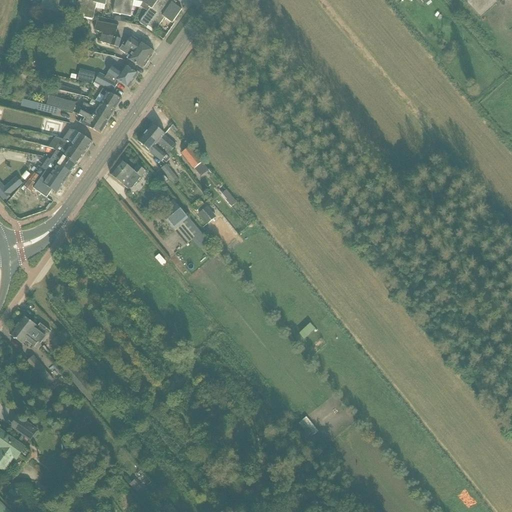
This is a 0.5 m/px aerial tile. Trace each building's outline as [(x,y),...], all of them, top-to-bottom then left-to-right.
[(41,0),(40,9),(49,11),(51,0),(41,0)] [(51,0),(49,11),(57,13),(59,0),(51,0)] [(76,0),(78,0),(75,16),(84,18),(87,0),(76,0)] [(105,6),(106,0),(87,0),(84,18),(92,20),(93,19),(94,19),(96,4),(105,6)] [(115,0),(113,14),(122,15),(124,0),(115,0)] [(124,0),(122,15),(129,17),(131,17),(134,1),(142,3),(143,0),(124,0)] [(141,21),(148,26),(166,0),(143,0),(142,3),(150,8),(141,21)] [(174,1),(173,0),(166,0),(148,26),(155,31),(165,18),(172,23),(182,10),(172,3),(174,1)] [(115,38),(118,26),(97,22),(94,31),(102,33),(100,42),(118,48),(121,39),(115,38)] [(163,40),(167,35),(162,32),(158,36),(163,40)] [(128,60),(142,69),(143,68),(144,68),(155,52),(132,37),(126,45),(124,44),(119,50),(127,55),(128,55),(130,56),(128,60)] [(126,67),(122,73),(112,67),(106,77),(116,81),(117,80),(128,89),(130,87),(131,88),(133,84),(132,83),(138,75),(126,67)] [(92,83),(95,72),(80,68),(77,79),(92,83)] [(115,82),(116,81),(106,77),(99,73),(93,86),(98,89),(100,85),(104,87),(113,92),(118,83),(115,82)] [(101,104),(114,112),(122,100),(108,92),(108,93),(103,89),(95,101),(101,104)] [(73,113),(76,104),(49,97),(46,106),(59,109),(73,113)] [(114,112),(101,104),(97,110),(84,103),(81,108),(81,109),(94,115),(108,123),(114,112)] [(59,109),(46,106),(42,105),(41,111),(57,115),(59,109)] [(108,123),(94,115),(81,109),(81,108),(80,108),(77,114),(85,118),(81,124),(101,135),(108,123)] [(165,135),(161,131),(153,124),(146,133),(158,143),(159,142),(170,152),(176,145),(165,135)] [(71,130),(64,141),(66,143),(70,145),(76,150),(84,156),(85,153),(93,143),(85,137),(81,135),(76,131),(71,130)] [(170,152),(159,142),(158,143),(146,133),(138,142),(162,162),(170,152)] [(61,139),(54,149),(57,151),(59,152),(77,165),(84,156),(76,150),(70,145),(66,143),(64,141),(61,139)] [(194,170),(202,163),(190,147),(191,146),(187,141),(184,144),(188,149),(182,154),(194,170)] [(57,151),(50,160),(57,165),(70,174),(71,173),(77,165),(59,152),(57,151)] [(49,160),(43,169),(46,171),(51,175),(64,184),(64,183),(70,174),(57,165),(50,160),(49,160)] [(121,161),(110,175),(118,181),(123,185),(127,180),(134,185),(146,172),(138,166),(134,171),(129,167),(121,161)] [(178,180),(167,165),(162,169),(173,184),(178,180)] [(46,171),(33,189),(46,198),(52,190),(57,194),(64,184),(51,175),(46,171)] [(35,174),(24,187),(26,189),(31,192),(33,189),(32,188),(35,184),(34,183),(39,177),(35,174)] [(0,182),(0,195),(4,200),(14,191),(9,184),(5,188),(0,183),(0,182)] [(13,208),(24,191),(19,188),(8,204),(13,208)] [(237,203),(227,190),(221,195),(232,207),(237,203)] [(188,218),(173,200),(159,212),(174,230),(188,218)] [(205,224),(214,217),(206,206),(197,213),(205,224)] [(36,325),(25,316),(17,326),(39,342),(40,343),(50,330),(39,322),(36,325)] [(39,342),(17,326),(10,335),(18,341),(23,345),(27,340),(35,346),(39,342)] [(27,362),(41,380),(46,376),(43,372),(45,371),(33,357),(27,362)] [(69,369),(60,358),(54,363),(67,378),(72,373),(69,369)] [(76,372),(68,379),(86,398),(93,392),(76,372)] [(102,386),(95,391),(99,396),(105,391),(102,386)] [(309,438),(317,431),(305,416),(297,423),(309,438)] [(28,424),(21,434),(30,440),(37,431),(28,424)] [(17,458),(19,455),(27,461),(32,453),(0,431),(0,447),(3,449),(0,452),(0,467),(3,470),(13,456),(17,458)] [(0,511),(8,511),(0,503),(0,511)]
